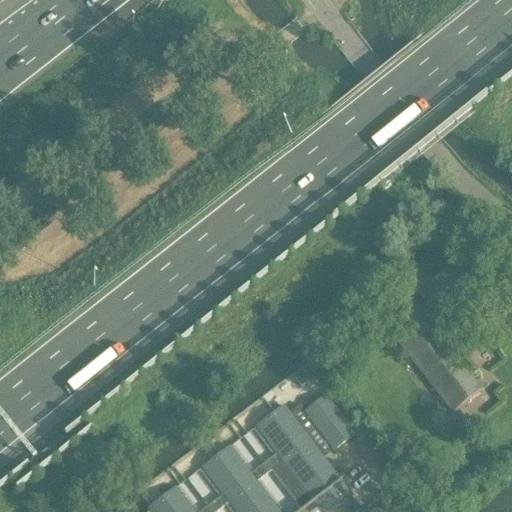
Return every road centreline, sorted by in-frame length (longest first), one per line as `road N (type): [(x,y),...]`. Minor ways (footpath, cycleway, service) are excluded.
road 1 (motorway): [(0,417),(511,9)]
road 2 (tertiary): [(511,227),(459,180),(315,0)]
